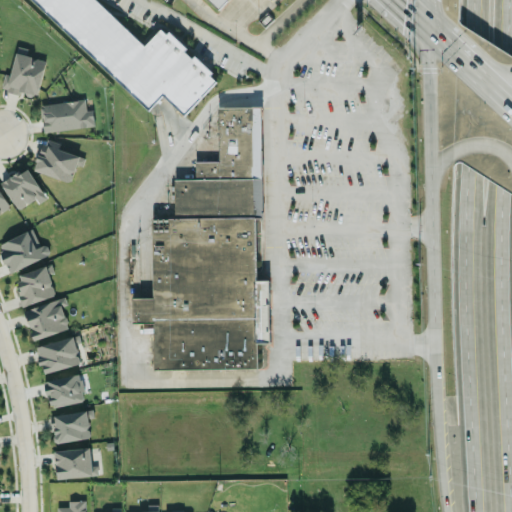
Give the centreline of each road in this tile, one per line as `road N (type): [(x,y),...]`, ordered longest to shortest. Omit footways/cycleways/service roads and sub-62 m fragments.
road 1 (primary): [(508,511),(497,266),(505,0)]
road 2 (primary): [(474,0),(468,216),(478,511)]
road 3 (residential): [(4,130),(6,347),(27,511)]
road 4 (trunk): [(426,29),(431,277)]
road 5 (trunk): [(435,377),(445,511)]
